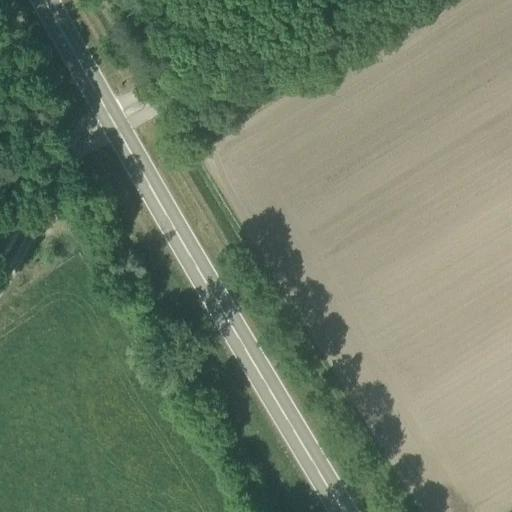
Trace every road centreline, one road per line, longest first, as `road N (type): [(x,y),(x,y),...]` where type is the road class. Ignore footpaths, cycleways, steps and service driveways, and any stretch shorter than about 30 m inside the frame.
road 1 (primary): [(341,511),(44,0)]
road 2 (track): [(49,191),(146,341),(241,511)]
road 3 (track): [(423,0),(328,58),(282,75),(203,87),(112,120)]
road 4 (track): [(0,293),(49,191),(72,156),(112,120)]
